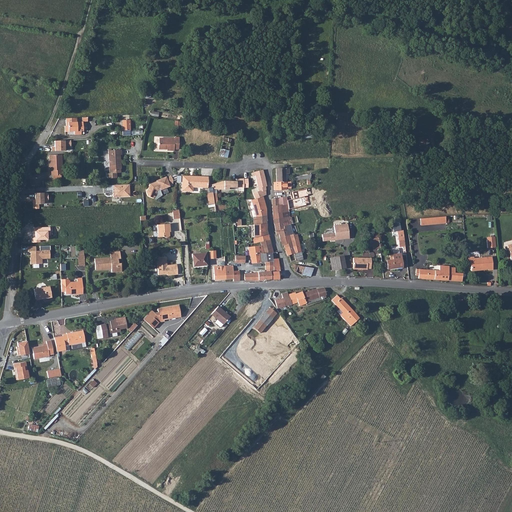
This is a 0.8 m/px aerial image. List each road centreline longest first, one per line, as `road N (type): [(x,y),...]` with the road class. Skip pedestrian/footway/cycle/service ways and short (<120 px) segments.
road 1 (residential): [(6,324),(212,288),(292,283)]
road 2 (residential): [(135,183),(141,162),(264,165),(272,235),(292,283)]
road 3 (residential): [(292,283),(511,291)]
road 4 (residential): [(52,119),(17,208),(6,324)]
road 5 (track): [(189,511),(79,448),(0,432)]
road 6 (track): [(96,0),(52,119)]
